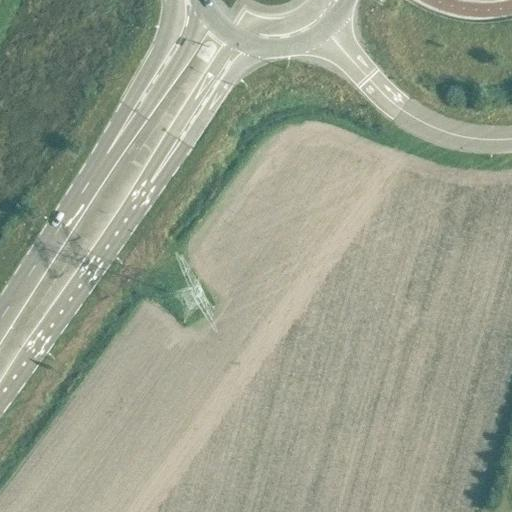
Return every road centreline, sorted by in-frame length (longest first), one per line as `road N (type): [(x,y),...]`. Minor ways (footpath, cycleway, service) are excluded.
road 1 (secondary): [(0,405),(167,157)]
road 2 (unclassified): [(325,30),(414,120),(464,136),(511,137)]
road 3 (secondary): [(122,128),(0,316)]
road 4 (secondary): [(197,0),(190,40),(145,109),(122,128)]
road 5 (secondary): [(167,157),(259,49)]
road 6 (secondary): [(175,0),(172,31),(122,128)]
road 7 (secondary): [(167,157),(232,40)]
